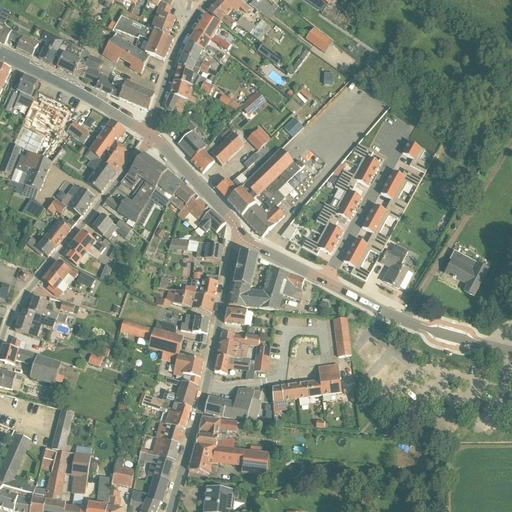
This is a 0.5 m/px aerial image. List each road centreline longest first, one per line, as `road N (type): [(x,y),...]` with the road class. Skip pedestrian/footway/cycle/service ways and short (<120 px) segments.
road 1 (residential): [(0,345),(15,308),(149,135)]
road 2 (secondary): [(511,351),(433,330),(324,280)]
road 3 (residential): [(205,385),(277,380),(291,333),(322,334),(327,361)]
road 4 (residential): [(324,280),(407,127)]
road 5 (secondary): [(149,135),(0,55)]
road 6 (residential): [(205,385),(241,236)]
road 7 (secondary): [(241,236),(149,135)]
road 8 (residential): [(168,511),(205,385)]
